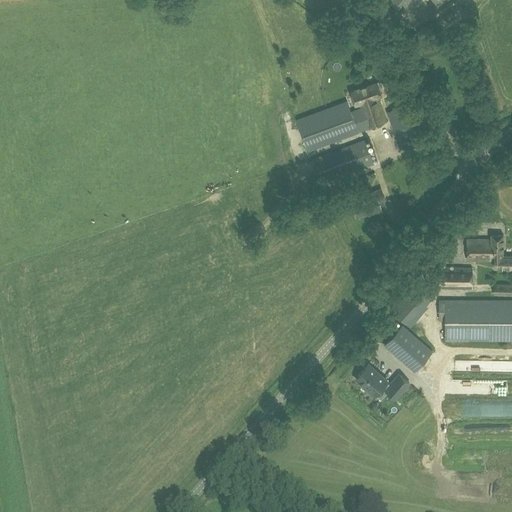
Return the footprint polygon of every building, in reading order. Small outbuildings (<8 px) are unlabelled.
[(388,0),(401,10),(408,0),(388,0)] [(377,82),(351,91),(356,104),(359,103),(360,107),(368,128),(387,121),(379,96),(381,95),(377,82)] [(297,119),(308,150),(368,128),(360,107),(351,110),(347,101),(297,119)] [(400,148),(428,139),(415,101),(387,111),(400,148)] [(378,131),(374,136),(381,141),(384,136),(378,131)] [(321,183),(374,163),(366,139),(312,159),(321,183)] [(379,201),(386,199),(382,188),(371,192),(372,193),(354,200),(360,216),(372,211),(372,213),(382,209),(379,201)] [(511,267),(511,254),(503,254),(504,234),(491,234),(491,238),(467,238),(467,259),(494,259),(494,267),(511,267)] [(472,287),(473,267),(440,266),(440,287),(472,287)] [(511,294),(511,284),(494,283),(494,294),(511,294)] [(404,316),(415,326),(438,299),(427,290),(404,316)] [(439,319),(445,319),(445,339),(511,339),(511,299),(439,299),(439,319)] [(387,315),(383,321),(388,324),(392,318),(387,315)] [(392,328),(395,331),(400,325),(397,322),(392,328)] [(414,371),(432,351),(402,324),(385,345),(414,371)] [(395,398),(409,383),(399,374),(389,385),(386,382),(387,382),(367,364),(356,377),(376,395),(383,386),(386,389),(385,390),(395,398)]
